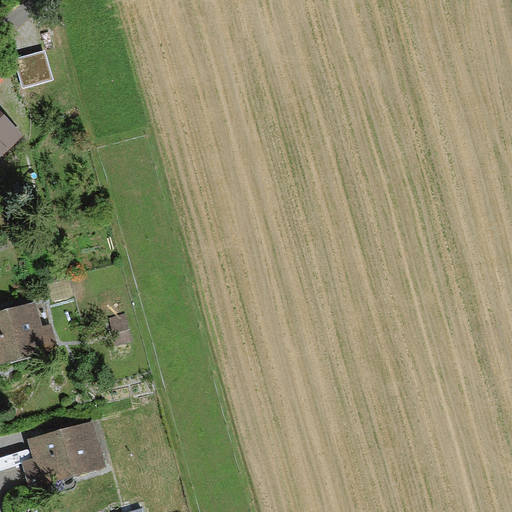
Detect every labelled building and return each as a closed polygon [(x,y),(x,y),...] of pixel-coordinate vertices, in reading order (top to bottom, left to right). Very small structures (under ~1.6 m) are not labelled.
[(45,52),(14,61),(23,91),(54,82),(45,52)] [(0,176),(1,175),(0,173),(0,164),(25,140),(0,115),(0,81),(7,75),(0,68),(0,176)] [(69,279),(47,285),(52,303),(74,297),(69,279)] [(36,306),(0,316),(0,369),(50,356),(50,353),(43,329),(36,306)] [(126,315),(109,320),(116,347),(133,343),(126,315)] [(51,327),(43,329),(50,353),(58,351),(51,327)] [(107,470),(93,425),(27,444),(33,463),(22,466),(30,493),(107,470)] [(114,510),(114,511),(146,511),(144,502),(114,510)]
